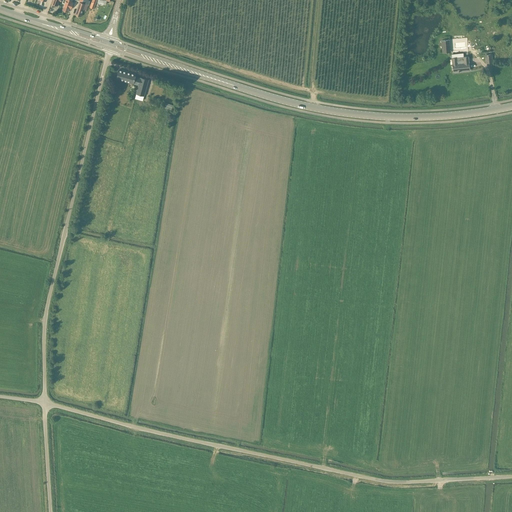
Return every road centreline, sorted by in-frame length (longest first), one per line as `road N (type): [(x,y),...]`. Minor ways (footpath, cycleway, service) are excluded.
road 1 (tertiary): [(511,106),(432,117),(321,109),(109,44)]
road 2 (unclassified): [(45,403),(44,316),(109,44)]
road 3 (unclassified): [(376,480),(45,403)]
road 4 (unclassified): [(376,480),(511,476)]
